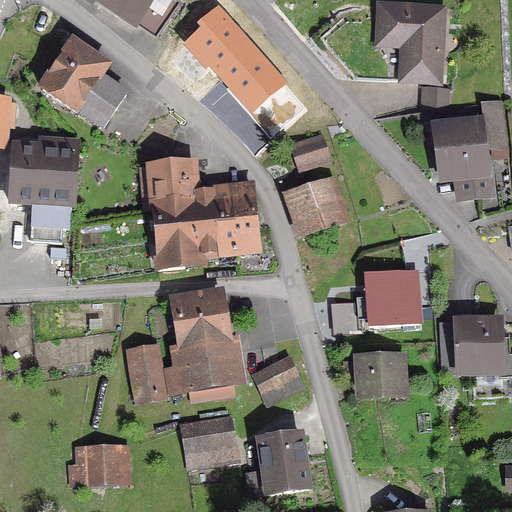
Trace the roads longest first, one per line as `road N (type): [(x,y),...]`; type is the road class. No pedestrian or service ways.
road 1 (residential): [(52,0),(185,100),(265,190),(340,447),(351,511)]
road 2 (residential): [(245,0),(511,290)]
